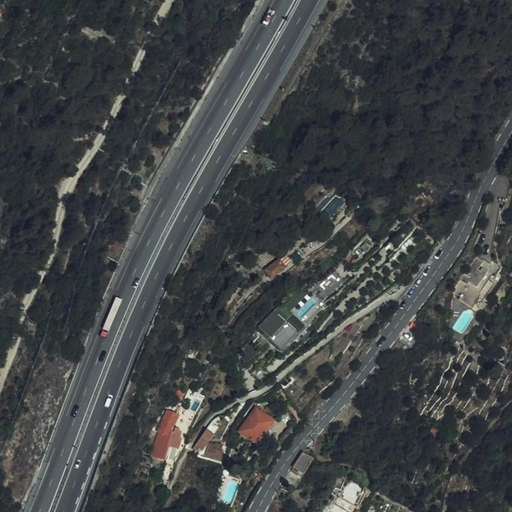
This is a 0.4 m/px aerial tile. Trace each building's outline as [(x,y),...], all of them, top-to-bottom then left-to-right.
[(275,251),(260,263),(261,264),(266,270),(281,257),(275,251)] [(466,255),(455,271),(445,287),(459,296),(464,300),(471,289),(473,291),(482,279),(478,275),(482,270),(485,271),(489,264),(469,251),(466,255)] [(255,320),(252,322),(266,337),(268,335),(272,338),(281,329),(272,321),(273,319),(271,317),(275,314),(273,311),(268,314),(264,310),(255,319),(255,320)] [(187,322),(183,332),(187,334),(192,325),(187,322)] [(242,334),(237,342),(240,346),(247,342),(242,334)] [(172,378),(166,390),(172,393),(178,381),(172,378)] [(241,411),(232,424),(249,436),(266,414),(248,402),(241,411)] [(195,424),(185,437),(191,441),(192,445),(197,445),(202,436),(199,435),(206,425),(197,419),(195,424)] [(161,420),(159,425),(171,429),(172,426),(169,425),(169,423),(161,420)] [(151,434),(155,423),(152,422),(143,449),(156,453),(161,438),(151,434)] [(159,425),(155,423),(151,434),(161,438),(170,441),(173,429),(171,429),(159,425)] [(209,441),(204,449),(211,452),(215,444),(213,442),(216,437),(209,433),(205,439),(209,441)] [(202,436),(197,445),(204,449),(209,441),(205,439),(202,436)] [(292,466),(302,473),(311,458),(302,451),(292,466)] [(338,475),(332,472),(328,481),(334,484),(338,475)] [(319,506),(315,511),(342,511),(344,511),(327,500),(322,507),(319,506)]
